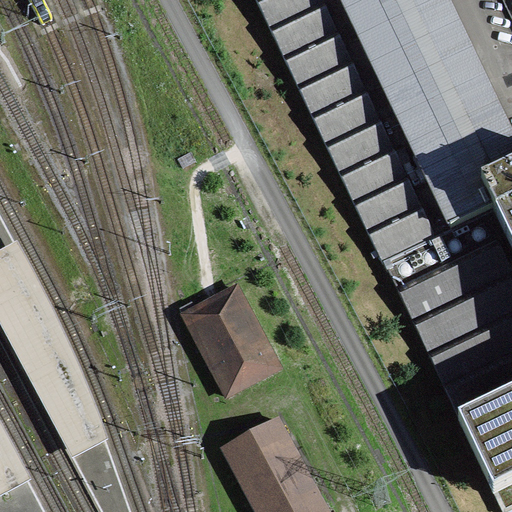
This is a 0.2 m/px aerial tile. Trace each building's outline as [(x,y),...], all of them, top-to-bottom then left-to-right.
[(240,0),(499,511),(508,511),(511,510),(511,154),(437,0),(240,0)] [(14,239),(0,246),(0,324),(71,456),(106,437),(76,359),(14,239)] [(226,394),(279,366),(236,284),(181,313),(226,394)] [(256,511),(327,511),(276,420),(222,449),(256,511)] [(0,493),(29,478),(0,423),(0,493)]
